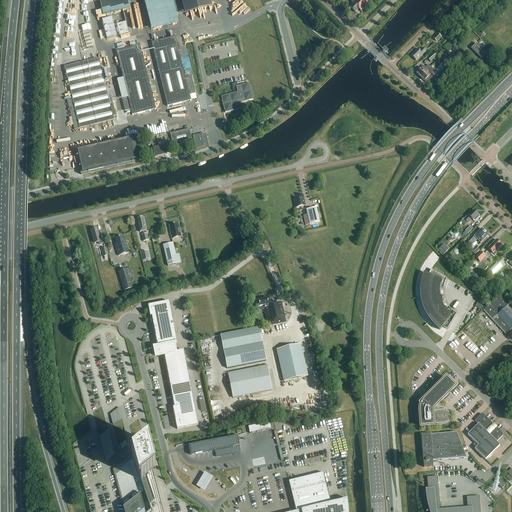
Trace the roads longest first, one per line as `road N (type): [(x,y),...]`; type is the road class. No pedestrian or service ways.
road 1 (primary): [(511,77),(433,158),(382,250),(366,347),(378,511)]
road 2 (primary): [(390,511),(378,357),(390,263),(430,182),(511,94)]
road 3 (residential): [(280,6),(298,93),(259,129),(191,158),(0,202)]
road 4 (residential): [(0,232),(300,165)]
road 5 (motorway): [(17,277),(28,0)]
road 6 (motorway): [(15,0),(3,274)]
road 7 (motorway): [(63,511),(33,399),(17,277)]
road 8 (motorway): [(3,274),(4,511)]
road 9 (motorway): [(16,511),(17,277)]
road 10 (residential): [(210,510),(170,475),(133,335)]
road 11 (unknown): [(172,431),(205,420),(176,294)]
road 12 (unknown): [(273,375),(269,346),(293,329),(309,367),(305,388),(276,388)]
road 13 (unknown): [(124,128),(89,0)]
road 14 (unknown): [(162,118),(137,0)]
